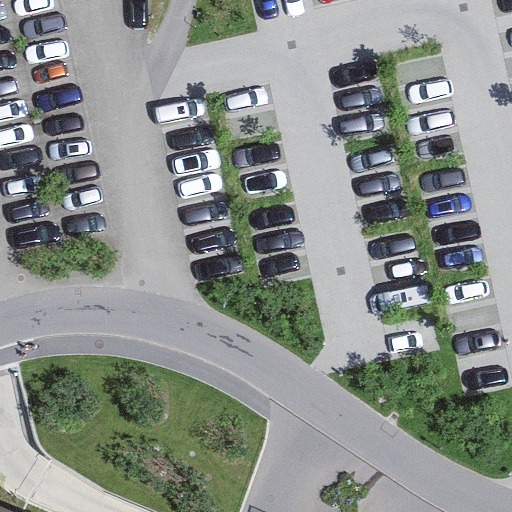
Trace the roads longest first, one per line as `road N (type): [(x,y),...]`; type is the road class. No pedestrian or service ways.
road 1 (residential): [(502,511),(236,354),(165,325)]
road 2 (unclassified): [(180,0),(161,81),(119,112),(165,325)]
road 3 (residential): [(165,325),(75,313),(0,332)]
